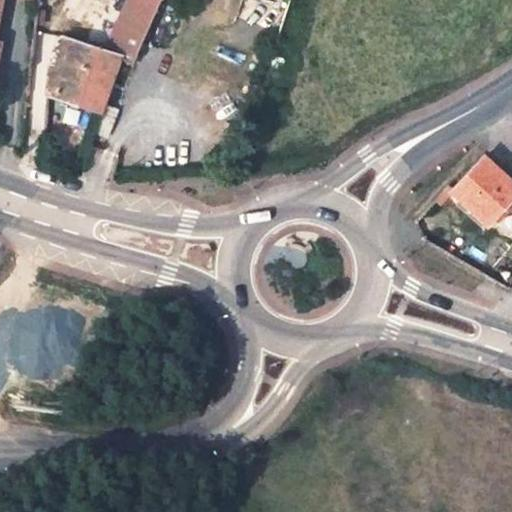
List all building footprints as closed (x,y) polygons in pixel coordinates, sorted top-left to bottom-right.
[(159,0),(127,0),(127,2),(154,14),(159,0)] [(154,14),(127,2),(117,23),(145,35),(154,14)] [(133,63),(145,35),(117,23),(106,51),(120,55),(120,58),(133,63)] [(63,37),(57,62),(64,64),(71,40),(63,37)] [(120,55),(106,51),(71,40),(64,64),(57,62),(54,75),(48,73),(47,95),(101,112),(120,58),(120,55)] [(231,151),(243,155),(246,145),(234,141),(231,151)] [(452,192),(463,201),(488,223),(494,216),(511,196),(511,195),(511,180),(485,155),(452,192)] [(441,193),(434,201),(440,207),(447,199),(441,193)] [(511,205),(511,196),(494,216),(498,220),(511,205)] [(483,228),(488,223),(463,201),(458,207),(483,228)] [(436,248),(458,261),(463,250),(441,238),(436,248)]
